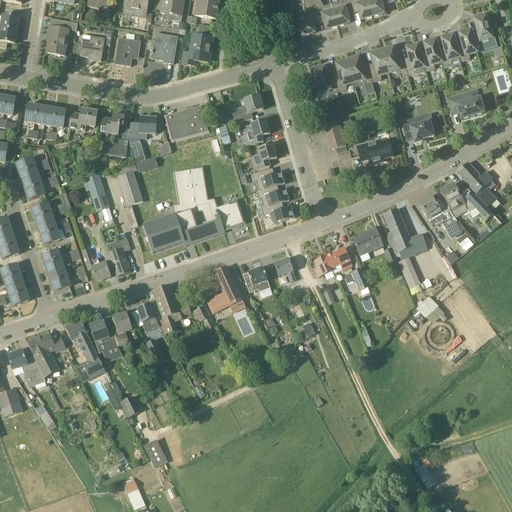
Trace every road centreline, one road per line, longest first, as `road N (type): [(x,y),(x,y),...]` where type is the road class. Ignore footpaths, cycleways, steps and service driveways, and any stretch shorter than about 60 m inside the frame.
road 1 (track): [(435,511),(376,425),(289,236)]
road 2 (tertiary): [(51,320),(323,223)]
road 3 (residential): [(278,63),(157,96),(26,78)]
road 4 (tertiary): [(323,223),(401,190),(511,124)]
road 5 (unclassified): [(278,63),(323,223)]
road 6 (residential): [(51,320),(0,181)]
road 7 (residential): [(278,63),(414,16)]
road 8 (track): [(397,457),(511,422)]
